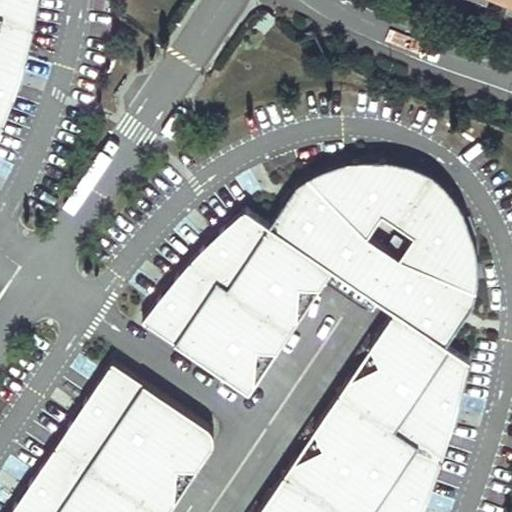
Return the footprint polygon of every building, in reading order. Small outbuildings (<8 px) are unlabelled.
[(0,0),(0,128),(3,121),(17,87),(23,67),(33,26),(37,0),(0,0)] [(420,511),(427,497),(442,458),(459,399),(470,356),(446,340),(473,300),(478,273),(475,240),(463,208),(452,191),(432,171),(413,162),(386,156),(353,157),(314,170),(246,205),(225,224),(200,247),(190,258),(179,271),(158,297),(142,316),(249,393),(255,385),(257,350),(277,352),(297,321),(300,287),(320,289),(333,271),(395,313),(371,348),(380,366),(348,381),(314,431),(323,448),(292,464),(258,511),(420,511)] [(300,287),(297,321),(320,289),(300,287)] [(371,348),(348,381),(380,366),(371,348)] [(257,350),(255,385),(277,352),(257,350)] [(197,469),(210,450),(214,443),(215,439),(216,435),(215,431),(213,427),(211,425),(206,421),(113,358),(8,511),(167,511),(174,502),(177,467),(197,469)] [(314,431),(292,464),(323,448),(314,431)] [(177,467),(174,502),(197,469),(177,467)]
